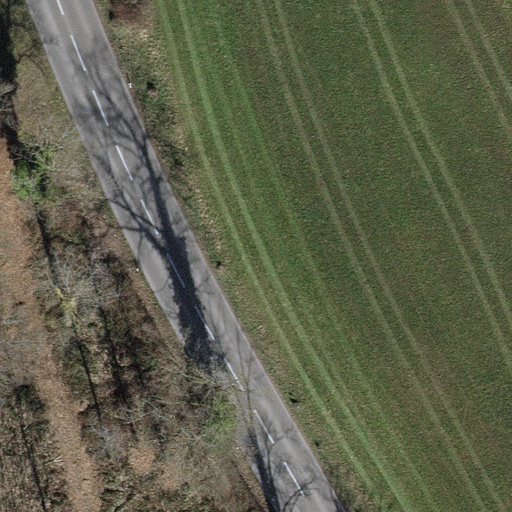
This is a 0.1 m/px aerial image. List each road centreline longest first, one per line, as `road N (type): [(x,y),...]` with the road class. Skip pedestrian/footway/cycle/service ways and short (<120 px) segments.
road 1 (tertiary): [(313,511),(139,196),(59,0)]
road 2 (track): [(0,255),(92,511)]
